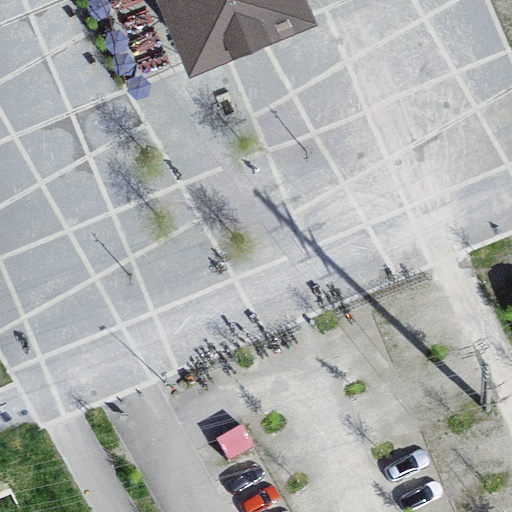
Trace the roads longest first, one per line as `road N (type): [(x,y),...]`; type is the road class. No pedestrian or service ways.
road 1 (track): [(0,413),(308,270),(511,191)]
road 2 (unclassified): [(137,392),(204,511)]
